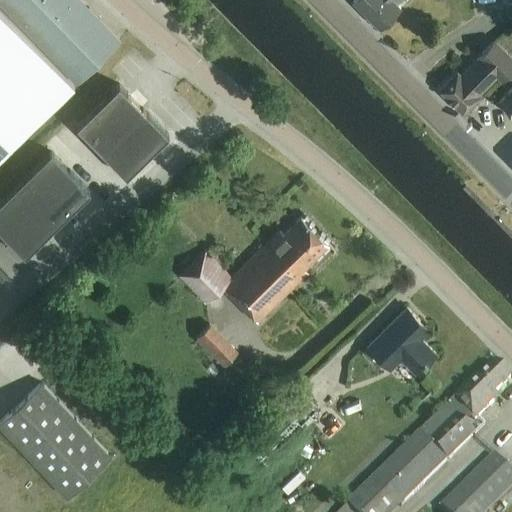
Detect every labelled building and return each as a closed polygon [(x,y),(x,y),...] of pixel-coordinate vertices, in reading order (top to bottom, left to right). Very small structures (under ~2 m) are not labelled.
[(119,39),(80,0),(0,0),(0,3),(76,81),(119,39)] [(352,0),(352,1),(378,27),(399,6),(396,3),(399,0),(352,0)] [(0,8),(0,156),(74,85),(0,8)] [(456,71),(440,88),(439,89),(463,113),(480,95),(478,93),(496,75),(501,80),(511,69),(511,58),(494,40),(459,74),(456,71)] [(77,126),(101,151),(143,108),(119,84),(77,126)] [(511,86),(499,100),(511,113),(511,86)] [(168,133),(143,108),(101,151),(126,175),(168,133)] [(70,171),(50,150),(18,182),(37,202),(70,171)] [(37,202),(57,222),(89,191),(70,171),(37,202)] [(0,199),(0,229),(5,234),(37,202),(18,182),(0,199)] [(57,222),(37,202),(5,234),(24,254),(57,222)] [(328,244),(301,216),(283,233),(279,230),(231,277),(205,250),(180,274),(206,301),(223,285),(258,320),(307,272),(304,268),(328,244)] [(428,330),(406,307),(367,346),(389,368),(400,358),(415,373),(435,353),(420,338),(428,330)] [(223,364),(238,350),(210,321),(195,336),(223,364)] [(165,346),(195,378),(210,364),(179,332),(165,346)] [(397,511),(473,437),(462,426),(470,418),(474,421),(497,399),(493,396),(509,380),(493,364),(478,380),(475,377),(451,400),(453,402),(342,511),(397,511)] [(41,382),(0,421),(0,425),(67,497),(111,455),(41,382)] [(266,462),(318,411),(295,388),(243,439),(266,462)] [(440,508),(444,511),(486,511),(511,487),(511,474),(493,455),(440,508)]
